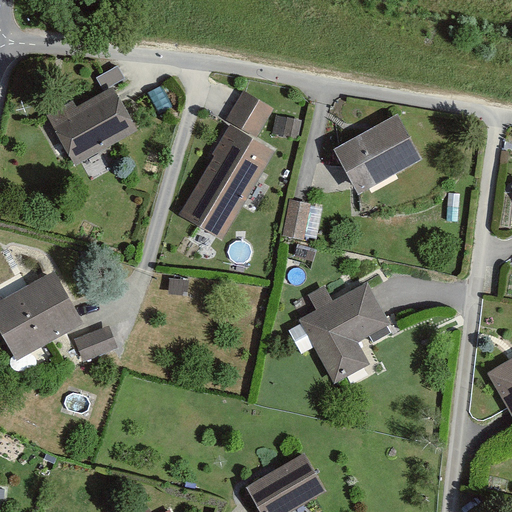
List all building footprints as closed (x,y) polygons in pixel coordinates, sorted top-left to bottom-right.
[(78,100),(57,112),(82,156),(143,121),(122,84),(82,107),(78,100)] [(243,88),(226,118),(240,126),(255,135),(272,105),(243,88)] [(426,155),(401,112),(342,146),(368,190),(426,155)] [(295,140),(297,120),(272,118),(271,138),(295,140)] [(222,232),(273,145),(255,135),(240,126),(189,213),(222,232)] [(290,199),(284,234),(304,237),(310,202),(290,199)] [(88,314),(61,267),(0,301),(0,310),(23,351),(88,314)] [(362,337),(393,320),(374,280),(308,314),(341,380),(375,362),(362,337)] [(105,321),(73,335),(83,358),(116,344),(105,321)] [(511,359),(497,368),(511,397),(511,359)] [(309,449),(253,485),(271,511),(279,511),(329,480),(309,449)]
